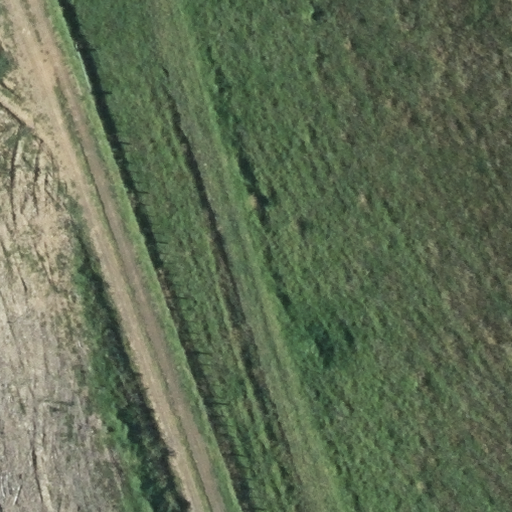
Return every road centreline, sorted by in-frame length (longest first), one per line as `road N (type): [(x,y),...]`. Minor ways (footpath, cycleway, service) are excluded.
road 1 (track): [(14,0),(202,511)]
road 2 (track): [(168,0),(255,337),(324,511)]
